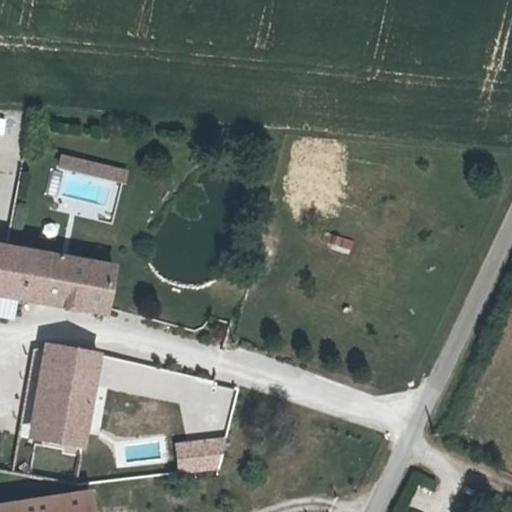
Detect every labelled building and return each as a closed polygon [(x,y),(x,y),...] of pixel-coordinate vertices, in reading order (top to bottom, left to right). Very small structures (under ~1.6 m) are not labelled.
[(115,218),(125,166),(55,154),(46,205),(115,218)] [(352,242),(337,238),(335,246),(350,250),(352,242)] [(0,290),(111,311),(119,268),(0,244),(0,290)] [(269,248),(265,251),(270,258),(275,254),(269,248)] [(393,274),(386,275),(388,284),(395,283),(393,274)] [(87,446),(104,354),(56,345),(38,436),(87,446)] [(0,511),(93,511),(91,495),(0,507),(0,511)]
